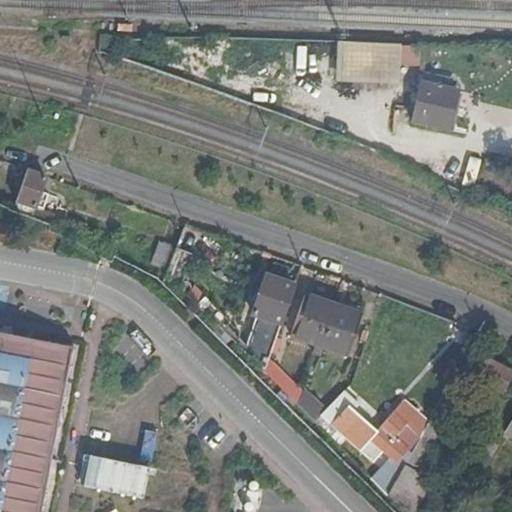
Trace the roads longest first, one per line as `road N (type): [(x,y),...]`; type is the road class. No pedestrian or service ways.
road 1 (residential): [(511,323),(186,201),(31,154)]
road 2 (unclassified): [(0,263),(84,276),(122,292),(350,511)]
